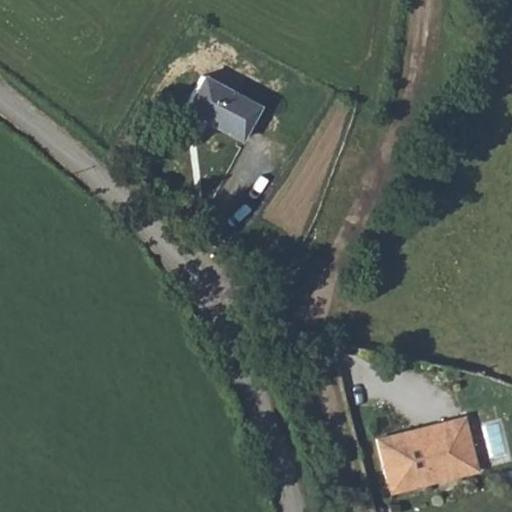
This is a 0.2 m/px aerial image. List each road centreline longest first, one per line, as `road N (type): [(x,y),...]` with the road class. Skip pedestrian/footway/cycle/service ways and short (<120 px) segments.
road 1 (unclassified): [(0,100),(160,229),(228,308),(307,511)]
road 2 (track): [(319,333),(394,144),(419,60),(423,0)]
